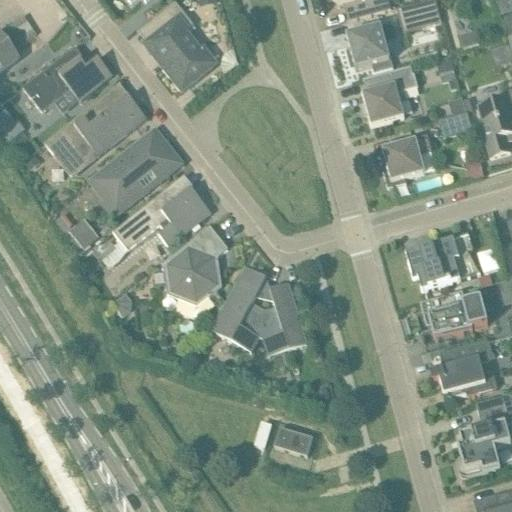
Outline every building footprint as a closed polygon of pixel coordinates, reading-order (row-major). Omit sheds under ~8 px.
[(214,0),(198,0),(201,9),(216,5),(214,0)] [(329,0),(332,3),(336,3),(341,2),(347,25),(391,13),(387,0),(329,0)] [(435,1),(421,5),(397,11),(403,37),(442,26),(436,3),(435,1)] [(200,53),(189,38),(197,32),(194,28),(185,16),(175,4),(149,24),(158,36),(146,46),(161,64),(158,67),(181,96),(212,71),(213,63),(203,51),(200,53)] [(511,14),(507,16),(503,23),(507,39),(511,37),(511,14)] [(23,16),(0,31),(14,52),(37,37),(23,16)] [(381,30),(368,33),(348,38),(350,46),(348,47),(350,53),(346,54),(346,56),(347,56),(351,71),(354,70),(355,74),(371,69),(374,77),(393,72),(392,69),(391,69),(390,64),(381,30)] [(479,48),(475,34),(459,38),(463,52),(479,48)] [(0,75),(18,62),(0,37),(0,75)] [(76,52),(75,51),(23,91),(43,117),(71,94),(79,105),(112,79),(98,62),(87,71),(73,54),(76,52)] [(456,83),(450,60),(436,63),(442,86),(456,83)] [(413,78),(411,70),(363,83),(363,84),(368,83),(371,95),(362,97),(371,130),(404,121),(399,104),(403,95),(418,91),(414,77),(413,78)] [(470,90),(467,80),(457,83),(461,97),(463,103),(469,102),(472,96),(471,90),(470,90)] [(511,92),(503,95),(505,102),(478,110),(487,144),(485,144),(490,162),(510,156),(506,140),(511,138),(511,141),(511,92)] [(105,101),(104,100),(88,112),(44,147),(55,160),(58,158),(69,172),(92,153),(98,161),(146,122),(133,106),(128,110),(123,104),(112,112),(104,101),(105,101)] [(469,102),(463,104),(466,115),(473,114),(469,102)] [(2,108),(0,109),(0,136),(1,138),(2,137),(10,145),(26,133),(19,124),(17,126),(2,108)] [(471,134),(466,117),(439,124),(443,142),(471,134)] [(152,150),(144,139),(89,184),(111,213),(138,191),(136,188),(151,176),(159,185),(182,167),(162,142),(152,150)] [(432,156),(427,140),(382,152),(387,172),(382,173),(387,192),(406,187),(405,182),(425,177),(420,159),(432,156)] [(34,158),(25,165),(30,171),(39,164),(34,158)] [(484,180),(478,161),(464,165),(470,184),(484,180)] [(194,201),(179,183),(116,233),(113,235),(128,254),(160,229),(164,234),(159,238),(168,250),(210,216),(197,199),(194,201)] [(84,224),(70,236),(82,251),(97,239),(84,224)] [(110,227),(101,234),(106,241),(113,235),(116,233),(110,227)] [(228,252),(210,230),(163,267),(167,299),(197,310),(222,291),(219,274),(215,275),(214,263),(228,252)] [(465,240),(464,237),(454,240),(455,243),(431,250),(431,252),(422,255),(422,252),(405,257),(413,282),(418,281),(422,295),(460,284),(455,266),(473,255),(469,239),(465,240)] [(109,245),(93,257),(100,265),(116,253),(109,245)] [(307,348),(289,287),(270,293),(262,289),(266,282),(245,271),(210,334),(231,346),(239,331),(262,343),(283,337),(288,354),(307,348)] [(489,279),(478,281),(480,290),(491,288),(489,279)] [(465,308),(462,296),(420,307),(427,333),(431,332),(435,345),(473,334),(472,333),(488,329),(481,304),(465,308)] [(124,298),(114,308),(121,320),(129,315),(131,305),(124,298)] [(493,362),(489,347),(459,355),(439,360),(443,374),(438,375),(438,374),(432,376),(434,383),(439,382),(445,404),(469,398),(469,399),(497,392),(494,380),(484,383),(479,365),(493,362)] [(511,426),(511,405),(510,399),(475,408),(482,433),(459,440),(462,449),(458,450),(465,476),(481,471),(482,477),(500,472),(494,452),(511,448),(505,429),(511,426)] [(262,426),(255,449),(264,452),(271,429),(262,426)] [(313,441),(280,431),(274,450),(307,460),(313,441)] [(511,511),(511,495),(495,500),(497,511),(511,511)]
